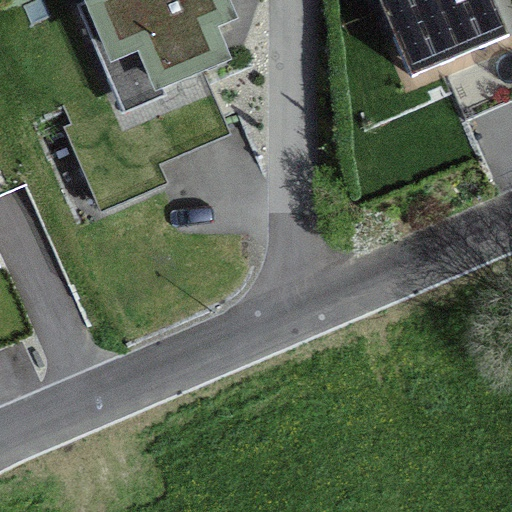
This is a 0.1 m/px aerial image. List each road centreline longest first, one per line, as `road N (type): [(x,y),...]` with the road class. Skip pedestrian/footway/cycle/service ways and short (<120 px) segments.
road 1 (residential): [(0,449),(308,306)]
road 2 (residential): [(291,0),(287,203),(308,306)]
road 3 (residential): [(308,306),(511,222)]
